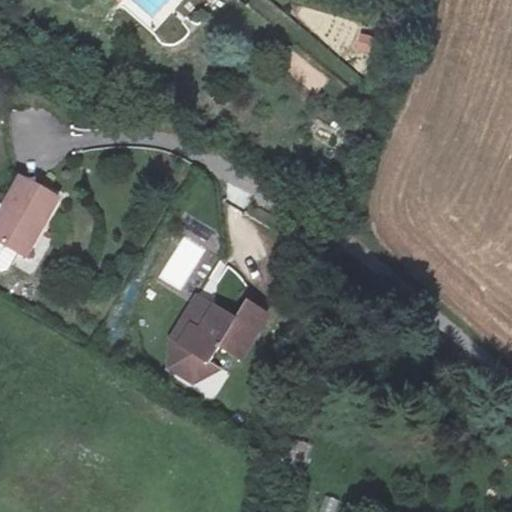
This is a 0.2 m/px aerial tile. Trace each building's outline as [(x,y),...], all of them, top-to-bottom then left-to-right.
[(356,50),(372,53),(375,34),(359,32),(356,50)] [(47,201),(8,180),(0,196),(0,251),(12,258),(24,234),(29,237),(47,201)] [(12,276),(9,292),(26,295),(29,279),(12,276)] [(200,309),(181,297),(168,318),(179,326),(187,331),(200,309)] [(253,316),(232,302),(221,321),(200,309),(187,331),(179,326),(167,342),(167,361),(179,369),(196,363),(207,346),(228,359),(253,316)] [(319,511),(334,511),(338,500),(324,496),(319,511)]
